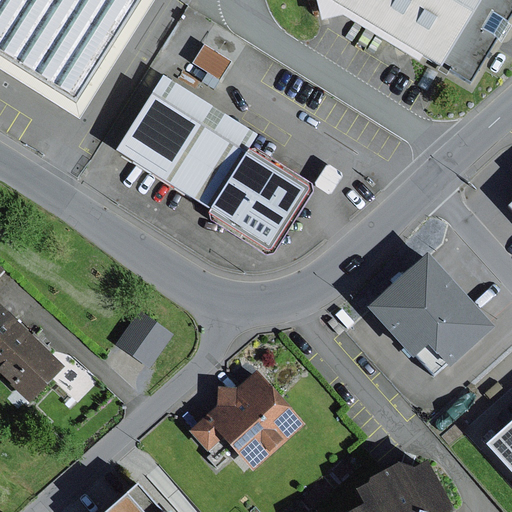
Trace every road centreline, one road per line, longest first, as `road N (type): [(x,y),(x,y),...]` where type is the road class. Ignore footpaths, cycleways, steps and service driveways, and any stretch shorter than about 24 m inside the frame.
road 1 (residential): [(294,298),(305,321),(478,511)]
road 2 (tertiary): [(228,300),(193,288),(0,156)]
road 3 (residential): [(453,160),(261,33),(247,0)]
road 4 (residential): [(207,358),(36,511)]
road 5 (tertiary): [(294,298),(329,276),(426,185)]
road 6 (residential): [(511,280),(426,185)]
